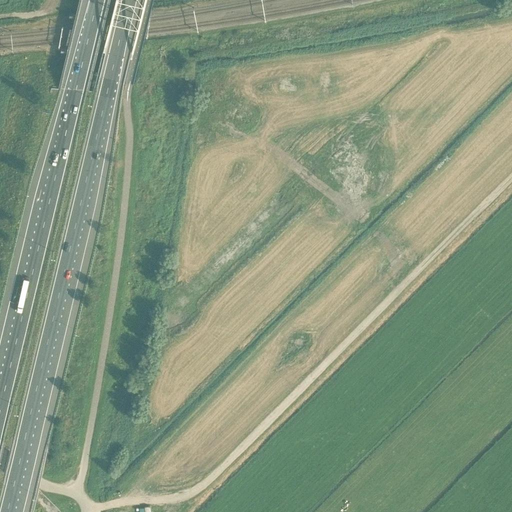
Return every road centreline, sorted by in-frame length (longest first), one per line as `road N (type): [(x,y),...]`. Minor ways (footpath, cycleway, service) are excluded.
road 1 (track): [(91,511),(175,498),(204,483),(511,176)]
road 2 (motorway): [(7,511),(129,0)]
road 3 (motorway): [(98,0),(11,363)]
